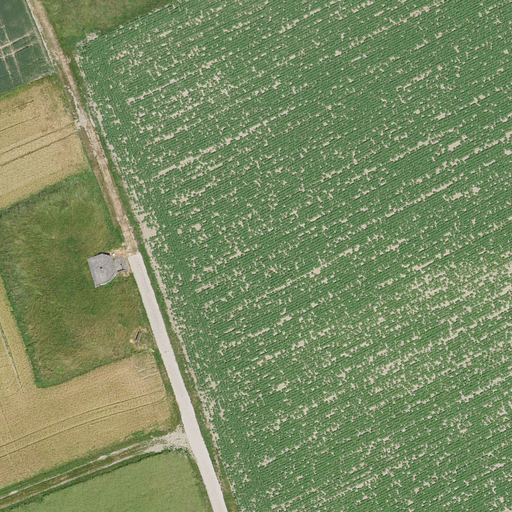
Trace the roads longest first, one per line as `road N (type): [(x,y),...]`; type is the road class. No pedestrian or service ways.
road 1 (track): [(220,511),(67,62)]
road 2 (track): [(0,503),(193,432)]
